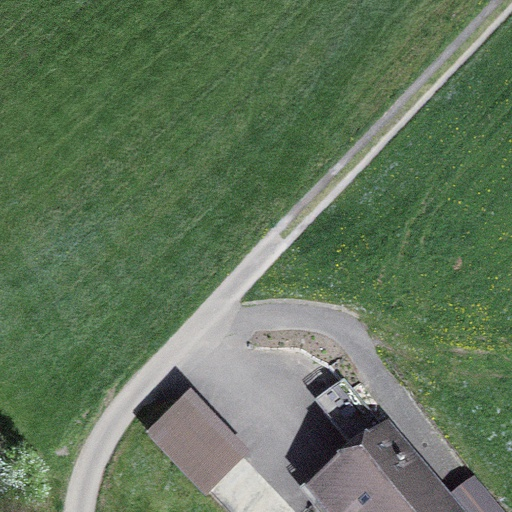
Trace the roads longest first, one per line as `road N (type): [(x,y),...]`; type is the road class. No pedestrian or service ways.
road 1 (residential): [(280,234),(113,421),(86,477),(80,511)]
road 2 (track): [(479,0),(390,90),(280,234)]
